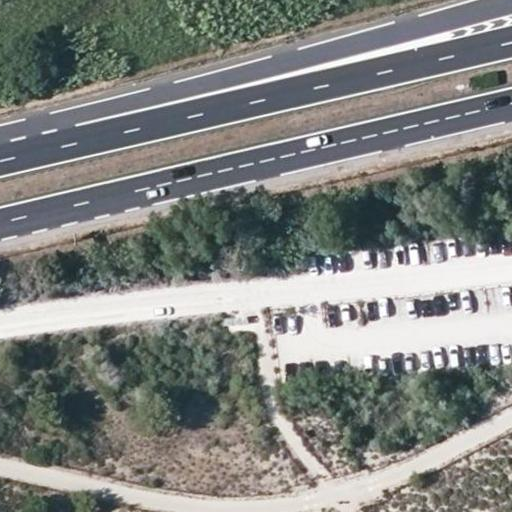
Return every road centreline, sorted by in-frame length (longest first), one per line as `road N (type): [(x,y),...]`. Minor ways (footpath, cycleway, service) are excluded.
road 1 (trunk): [(0,221),(511,102)]
road 2 (trunk): [(508,0),(229,76),(146,125)]
road 3 (trunk): [(511,43),(146,125)]
road 4 (trunk): [(146,125),(0,159)]
